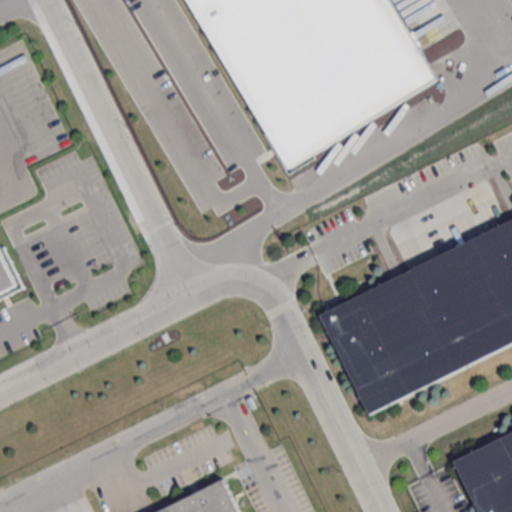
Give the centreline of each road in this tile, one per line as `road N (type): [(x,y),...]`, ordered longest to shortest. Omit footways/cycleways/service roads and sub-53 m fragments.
road 1 (residential): [(193,296),(46,0)]
road 2 (residential): [(193,296),(244,280),(274,299),(382,511)]
road 3 (residential): [(0,392),(193,296)]
road 4 (residential): [(359,465),(511,386)]
